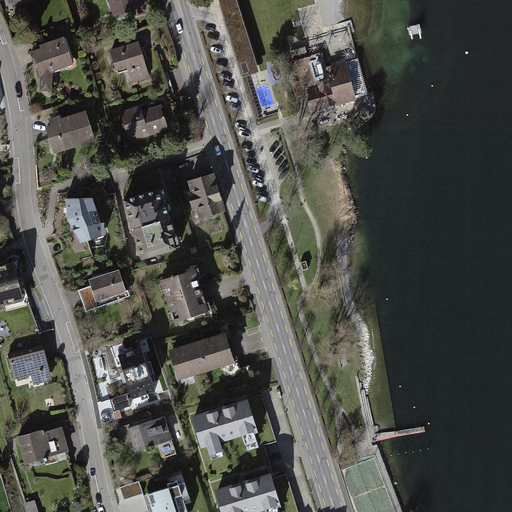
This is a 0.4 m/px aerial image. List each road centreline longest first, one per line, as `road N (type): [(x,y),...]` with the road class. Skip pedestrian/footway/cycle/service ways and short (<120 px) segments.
road 1 (residential): [(108,511),(74,361),(33,237),(0,46)]
road 2 (primary): [(219,141),(335,511)]
road 3 (residential): [(219,141),(54,189)]
road 4 (primary): [(176,0),(219,141)]
